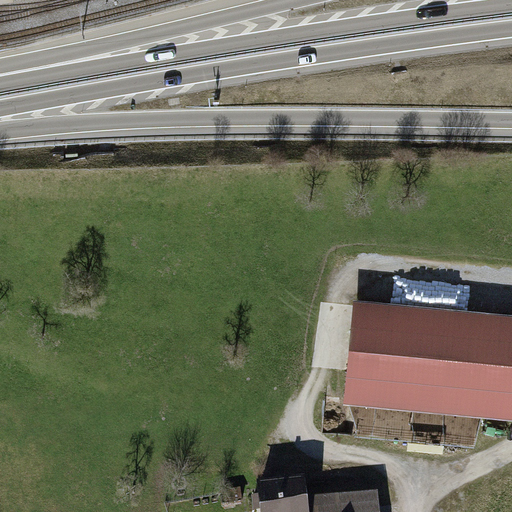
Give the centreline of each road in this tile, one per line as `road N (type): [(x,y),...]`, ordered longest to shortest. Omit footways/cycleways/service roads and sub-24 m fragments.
road 1 (trunk): [(0,109),(511,30)]
road 2 (trunk): [(511,6),(0,85)]
road 3 (trunk): [(0,122),(511,121)]
road 4 (unknown): [(310,437),(344,288),(511,301)]
road 5 (trunk): [(301,0),(0,78)]
road 6 (unknown): [(414,511),(400,482),(313,448)]
